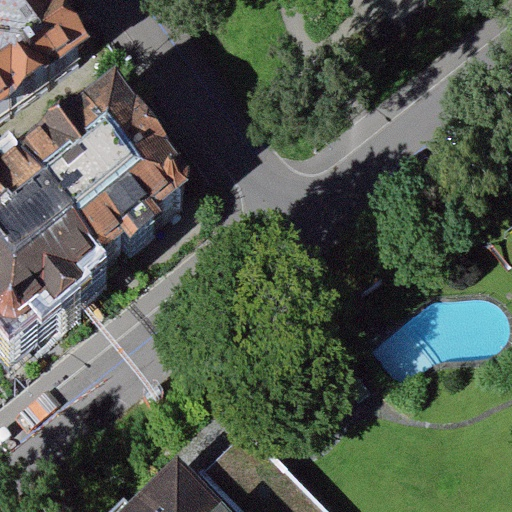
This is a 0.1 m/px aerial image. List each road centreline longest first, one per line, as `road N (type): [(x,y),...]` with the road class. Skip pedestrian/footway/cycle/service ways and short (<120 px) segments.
road 1 (residential): [(0,472),(300,229)]
road 2 (residential): [(130,0),(300,229)]
road 3 (residential): [(300,229),(511,60)]
